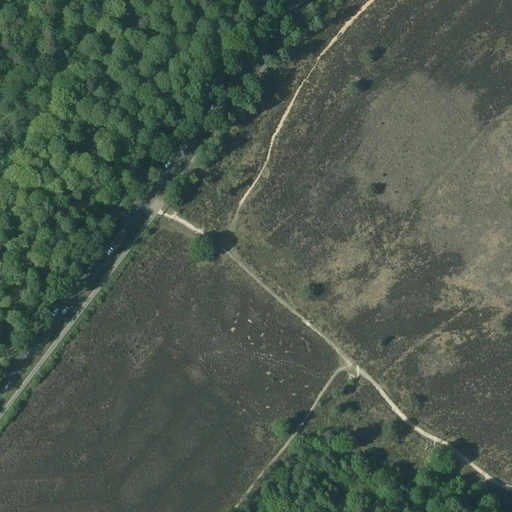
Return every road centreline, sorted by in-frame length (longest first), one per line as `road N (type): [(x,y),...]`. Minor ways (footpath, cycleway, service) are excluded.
road 1 (primary): [(0,389),(297,0)]
road 2 (track): [(170,0),(136,26),(101,90),(0,224)]
road 3 (track): [(125,198),(220,246),(346,360)]
road 4 (track): [(0,192),(114,0)]
road 5 (track): [(346,360),(419,426),(511,490)]
road 6 (track): [(112,213),(84,196),(73,162),(32,143),(0,110)]
